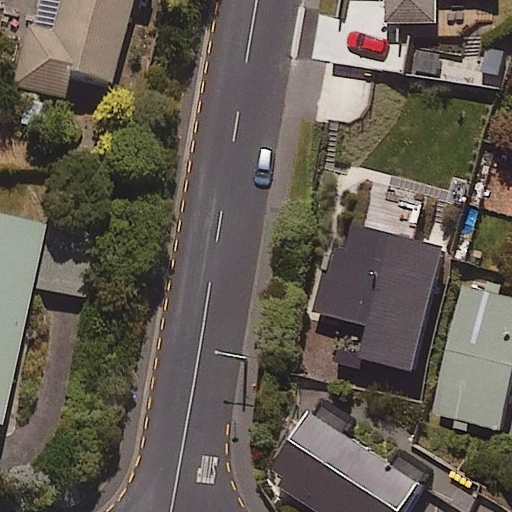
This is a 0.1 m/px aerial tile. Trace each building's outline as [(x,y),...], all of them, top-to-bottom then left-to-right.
[(42,0),(16,94),(68,109),(74,88),(114,100),(142,0),(42,0)] [(386,0),(386,12),(434,12),(433,0),(386,0)] [(397,65),(341,58),(337,92),(393,99),(397,65)] [(452,240),(344,205),(312,302),(370,321),(361,350),(411,367),(452,240)] [(0,403),(48,226),(0,213),(0,403)] [(95,249),(64,242),(53,290),(83,297),(95,249)] [(511,377),(511,293),(471,283),(450,364),(444,363),(432,408),(500,426),(511,377)] [(412,511),(431,483),(321,414),(276,485),(319,511),(412,511)]
